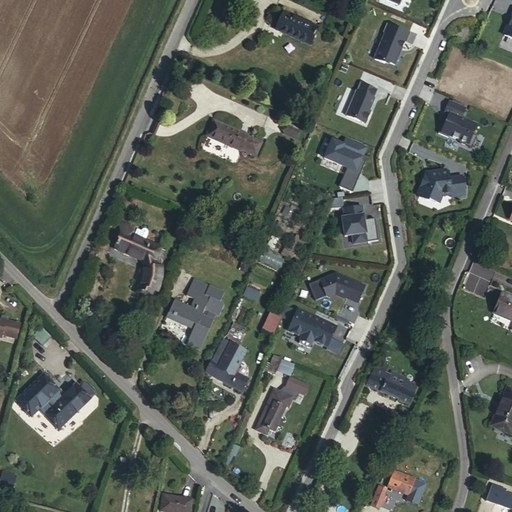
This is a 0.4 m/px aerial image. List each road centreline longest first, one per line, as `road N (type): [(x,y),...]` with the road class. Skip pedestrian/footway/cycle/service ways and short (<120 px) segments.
road 1 (residential): [(290,511),(403,253),(386,156),(449,12),(467,0)]
road 2 (residential): [(455,511),(462,443),(443,341),(445,302),(511,140)]
road 3 (residential): [(54,319),(197,0)]
road 4 (residential): [(54,319),(216,478)]
